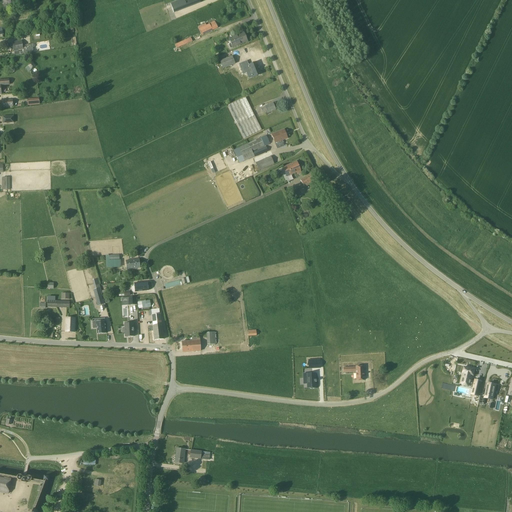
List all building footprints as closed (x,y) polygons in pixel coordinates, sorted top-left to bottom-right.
[(191,0),(186,2),(184,0),(180,0),(170,4),(174,13),(200,2),(199,0),(191,0)] [(218,28),(215,21),(209,24),(206,25),(205,24),(198,27),(202,36),(218,28)] [(248,41),(244,32),(229,39),(231,45),(229,46),(230,49),(248,41)] [(175,45),(177,49),(192,42),(190,38),(175,45)] [(22,41),(12,42),(14,51),(23,50),(22,41)] [(23,45),(24,52),(35,52),(35,44),(23,45)] [(235,64),(232,56),(220,61),(223,69),(235,64)] [(32,62),(26,69),(29,71),(35,65),(32,62)] [(261,74),(256,62),(249,65),(250,67),(244,69),(245,73),(251,71),(254,77),(261,74)] [(0,94),(1,94),(1,85),(10,85),(9,78),(0,79),(0,94)] [(245,98),(228,106),(244,139),(261,130),(245,98)] [(275,110),(273,103),(260,109),(262,112),(266,111),(267,113),(275,110)] [(287,138),(284,130),(272,135),(275,143),(287,138)] [(252,152),(269,144),(265,136),(239,148),(245,161),(268,151),(266,147),(252,153),(252,152)] [(271,156),(255,163),(259,171),(274,164),(271,156)] [(301,171),(297,161),(283,167),(287,176),(296,172),(297,174),(301,173),(300,171),(301,171)] [(315,182),(310,174),(300,180),(305,188),(315,182)] [(140,268),(139,259),(126,261),(127,269),(140,268)] [(181,279),(165,284),(166,288),(182,283),(181,279)] [(148,290),(147,282),(135,283),(136,292),(148,290)] [(94,291),(95,294),(98,306),(104,304),(100,288),(93,289),(94,291)] [(136,297),(121,298),(122,302),(129,301),(130,306),(136,305),(136,297)] [(141,301),(142,308),(150,307),(149,300),(141,301)] [(164,339),(161,314),(152,315),(153,325),(154,340),(164,339)] [(65,332),(75,332),(75,318),(66,318),(65,332)] [(106,333),(105,321),(105,318),(92,319),(93,329),(97,328),(97,334),(106,333)] [(134,333),(134,323),(129,323),(125,323),(124,323),(125,328),(123,328),(123,332),(125,332),(125,337),(130,337),(134,337),(134,336),(134,335),(134,333)] [(207,345),(215,344),(215,332),(207,332),(207,345)] [(201,351),(200,337),(192,337),(192,341),(182,341),(183,352),(201,351)] [(364,380),(364,366),(356,367),(343,368),(344,372),(356,372),(356,380),(364,380)] [(476,370),(465,368),(464,374),(467,375),(465,385),(472,386),(474,376),(475,376),(476,370)] [(315,373),(303,374),(303,378),(307,378),(307,384),(307,388),(310,388),(310,389),(316,389),(316,382),(316,380),(315,373)] [(494,395),(495,395),(496,390),(495,389),(496,385),(488,383),(485,398),(493,400),(494,395)] [(175,462),(183,463),(185,449),(177,448),(175,462)] [(190,458),(201,459),(202,451),(191,450),(190,458)] [(0,491),(8,493),(11,479),(4,477),(4,478),(0,476),(0,491)]
